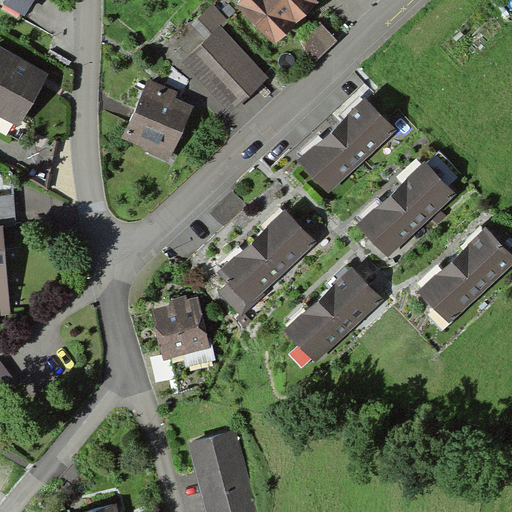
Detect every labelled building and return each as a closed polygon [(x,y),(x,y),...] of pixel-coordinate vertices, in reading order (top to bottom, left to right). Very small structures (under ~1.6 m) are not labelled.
[(5,0),(29,13),(36,0),(5,0)] [(317,0),(241,0),(235,6),(273,46),(287,33),(303,18),(320,2),(317,0)] [(318,20),(299,37),(316,56),(335,39),(318,20)] [(182,62),(229,114),(267,79),(221,27),(182,62)] [(0,48),(0,116),(18,127),(47,74),(0,48)] [(194,96),(143,77),(119,138),(170,158),(194,96)] [(328,193),(396,131),(365,98),(342,119),(319,140),(297,160),(328,193)] [(388,258),(456,193),(425,161),(402,183),(380,204),(357,226),(388,258)] [(250,304),(314,244),(283,212),(262,232),(241,252),(220,272),(250,304)] [(0,320),(11,320),(4,224),(0,224),(0,320)] [(450,324),(511,266),(511,253),(486,227),(464,249),(442,271),(420,293),(450,324)] [(315,362),(384,299),(353,266),(330,287),(307,309),(285,331),(315,362)] [(196,297),(150,309),(163,359),(209,347),(196,297)] [(258,511),(238,429),(189,442),(206,511),(258,511)]
